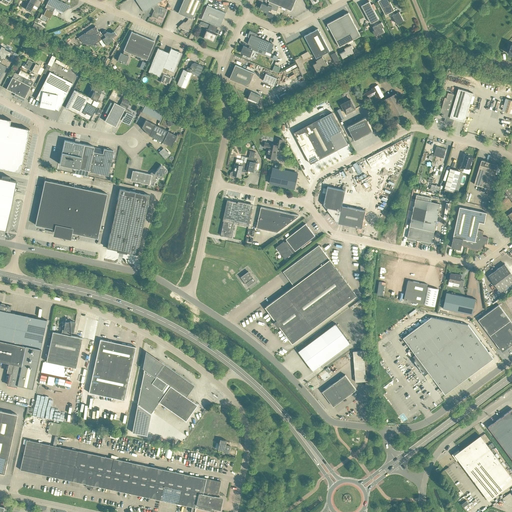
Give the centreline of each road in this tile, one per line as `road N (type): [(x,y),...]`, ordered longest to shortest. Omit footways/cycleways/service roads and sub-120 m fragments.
road 1 (secondary): [(11,276),(141,311),(241,373)]
road 2 (unclassified): [(0,287),(118,320),(219,384)]
road 3 (residential): [(511,158),(407,129),(321,174),(307,201)]
road 4 (unclassified): [(367,426),(330,420),(264,351),(186,296)]
road 5 (residential): [(511,241),(471,264),(338,235),(307,201)]
road 6 (unclassified): [(186,296),(143,273),(17,245)]
road 7 (residential): [(88,0),(224,57)]
road 8 (residential): [(387,429),(427,422),(511,359)]
road 9 (unclassified): [(219,384),(241,411),(247,435),(234,511)]
road 10 (unclassified): [(215,185),(227,124),(219,80),(224,57)]
road 11 (residential): [(43,122),(17,245)]
road 12 (tertiary): [(511,376),(415,448)]
